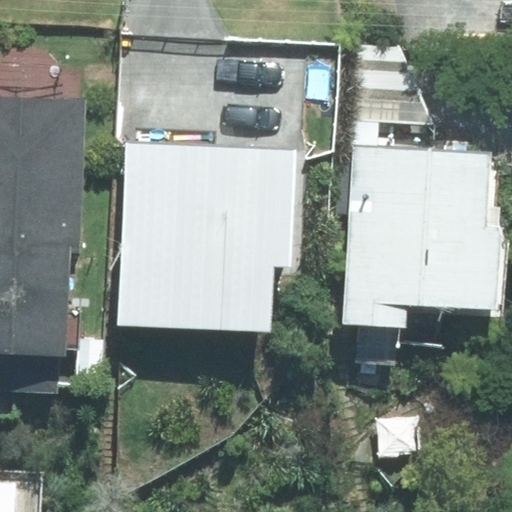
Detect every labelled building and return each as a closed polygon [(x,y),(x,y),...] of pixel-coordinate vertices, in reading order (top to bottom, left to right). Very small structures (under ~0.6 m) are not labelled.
[(350,122),(429,130),(429,113),(400,51),(356,47),(350,122)] [(0,400),(52,401),(52,366),(61,366),(63,255),(77,255),(80,109),(0,107),(0,400)] [(492,237),(478,236),(484,159),(352,148),(337,328),(400,332),(402,308),(486,314),(492,237)] [(286,155),(124,151),(118,336),(263,340),(265,273),(283,274),(286,155)] [(78,342),(73,388),(95,390),(99,344),(78,342)]
